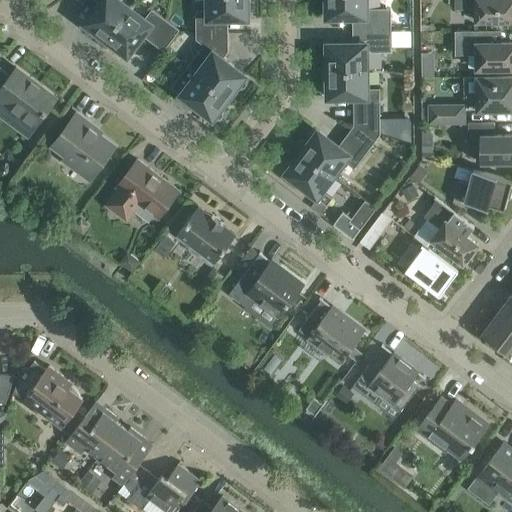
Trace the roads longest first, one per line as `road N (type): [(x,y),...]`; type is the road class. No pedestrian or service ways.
road 1 (residential): [(305,511),(38,311),(0,311)]
road 2 (residential): [(224,178),(40,39),(16,8)]
road 3 (residential): [(438,338),(224,178)]
road 4 (residential): [(287,0),(281,102),(224,178)]
road 5 (residential): [(438,338),(511,240)]
